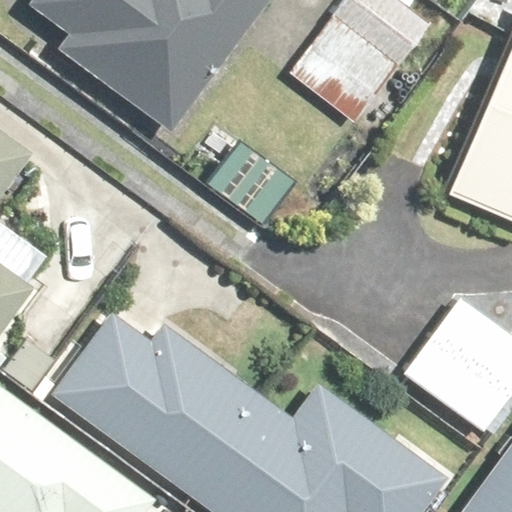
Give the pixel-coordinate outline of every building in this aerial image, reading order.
[(8,0),(8,1),(51,34),(42,47),(147,128),(246,0),(8,0)] [(422,18),(396,0),(328,0),(277,73),(347,123),(422,18)] [(511,3),(507,1),(430,189),(511,223),(511,3)] [(184,93),(146,142),(267,236),(305,187),(184,93)] [(0,310),(20,285),(1,271),(21,244),(0,227),(0,183),(23,154),(0,136),(0,310)] [(511,373),(511,334),(453,288),(385,373),(463,435),(511,373)] [(103,311),(41,391),(198,511),(410,511),(435,481),(302,378),(278,409),(153,312),(134,336),(103,311)] [(122,511),(137,492),(0,394),(0,511),(122,511)] [(511,511),(511,410),(440,511),(511,511)]
